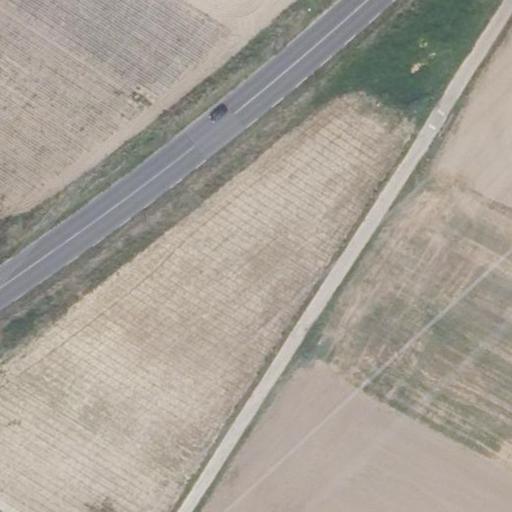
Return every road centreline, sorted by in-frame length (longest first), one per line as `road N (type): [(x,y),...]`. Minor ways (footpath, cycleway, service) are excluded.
road 1 (track): [(182,511),(511,1)]
road 2 (primary): [(0,285),(224,121),(365,0)]
